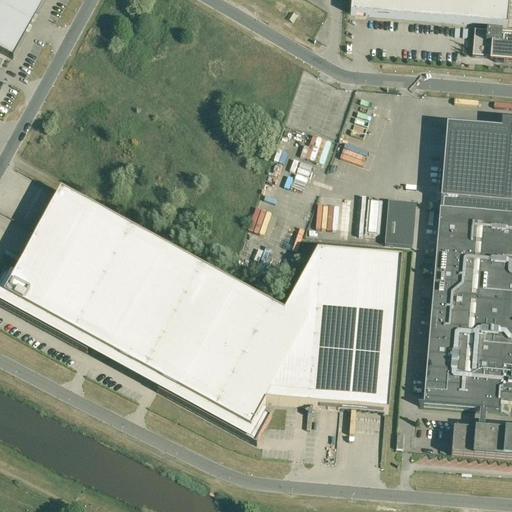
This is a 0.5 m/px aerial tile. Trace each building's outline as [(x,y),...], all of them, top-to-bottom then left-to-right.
[(37,0),(0,0),(0,52),(13,60),(14,58),(7,55),(37,0)] [(351,0),(350,15),(493,27),(496,27),(507,28),(509,0),(351,0)] [(495,58),(495,63),(511,64),(511,36),(501,36),(502,34),(496,33),(492,33),(474,31),(472,58),(490,59),(491,59),(491,58),(495,58)] [(420,408),(486,413),(499,414),(501,398),(511,399),(511,124),(501,123),(500,133),(446,128),(439,213),(423,407),(420,406),(420,408)] [(61,193),(60,195),(14,278),(5,274),(6,272),(5,272),(0,281),(0,307),(87,355),(87,354),(85,353),(90,344),(164,385),(159,393),(158,392),(157,393),(257,447),(255,446),(271,417),(270,418),(261,413),(265,405),(386,415),(388,415),(401,261),(317,254),(284,315),(279,312),(61,193)] [(367,201),(364,235),(380,237),(383,203),(367,201)] [(399,230),(386,229),(385,247),(398,248),(399,230)] [(511,435),(454,431),(452,457),(511,462),(511,435)]
